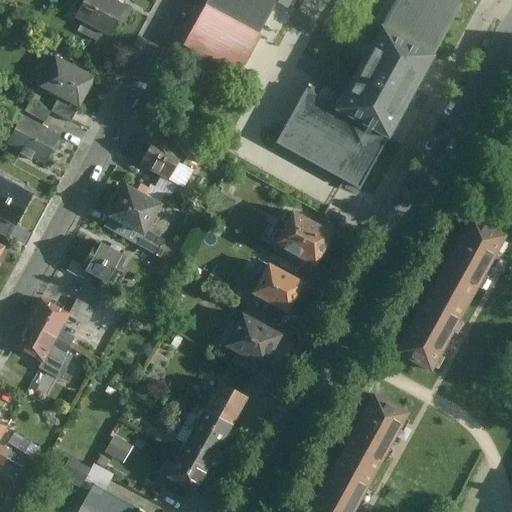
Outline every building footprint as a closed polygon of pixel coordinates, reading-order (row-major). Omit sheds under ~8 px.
[(85,0),(77,16),(84,19),(104,29),(114,34),(130,4),(122,0),(85,0)] [(238,71),(276,0),(201,0),(180,40),(238,71)] [(306,80),(272,140),(357,185),(460,0),(391,0),(336,97),(306,80)] [(104,29),(84,19),(79,29),(98,39),(104,29)] [(97,75),(58,54),(41,85),(61,95),(81,106),(97,75)] [(61,95),(51,112),(72,122),(81,106),(61,95)] [(31,101),(24,113),(44,124),(51,112),(31,101)] [(44,124),(24,113),(8,141),(47,164),(64,136),(44,124)] [(184,154),(153,137),(138,164),(169,181),(184,154)] [(0,215),(18,224),(36,192),(3,174),(5,171),(0,168),(0,215)] [(158,202),(121,182),(103,215),(140,235),(158,202)] [(330,230),(287,206),(268,241),(312,264),(330,230)] [(470,214),(432,284),(468,303),(506,233),(470,214)] [(18,224),(0,215),(0,232),(11,238),(18,224)] [(127,257),(96,241),(81,269),(112,286),(127,257)] [(301,280),(263,261),(248,292),(286,312),(301,280)] [(432,284),(394,353),(430,372),(468,303),(432,284)] [(12,344),(40,361),(67,314),(39,298),(12,344)] [(279,333),(237,311),(219,346),(233,354),(256,366),(261,368),(279,333)] [(233,354),(226,368),(248,380),(256,366),(233,354)] [(226,368),(218,383),(240,395),(248,380),(226,368)] [(215,381),(200,409),(230,424),(245,397),(240,395),(218,383),(215,381)] [(370,392),(335,456),(372,476),(407,412),(370,392)] [(200,409),(189,430),(218,446),(230,424),(200,409)] [(189,430),(176,453),(206,469),(218,446),(189,430)] [(165,475),(194,491),(206,469),(176,453),(165,475)] [(335,456),(304,511),(351,511),(372,476),(335,456)] [(88,470),(68,459),(59,477),(78,488),(88,470)] [(142,511),(90,484),(74,511),(142,511)]
